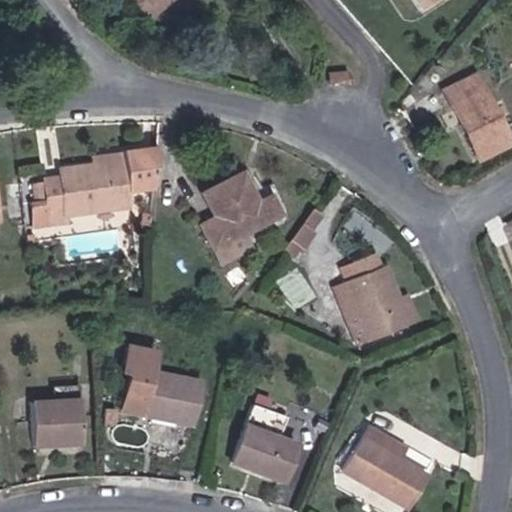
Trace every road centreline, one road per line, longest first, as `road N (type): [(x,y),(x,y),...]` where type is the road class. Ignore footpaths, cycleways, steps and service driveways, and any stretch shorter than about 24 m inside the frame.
road 1 (residential): [(451,228),(368,157),(320,132),(241,105),(135,89)]
road 2 (residential): [(502,511),(507,406),(484,310),(451,228)]
road 3 (residential): [(135,89),(0,111)]
road 4 (residential): [(135,89),(73,39),(44,0)]
